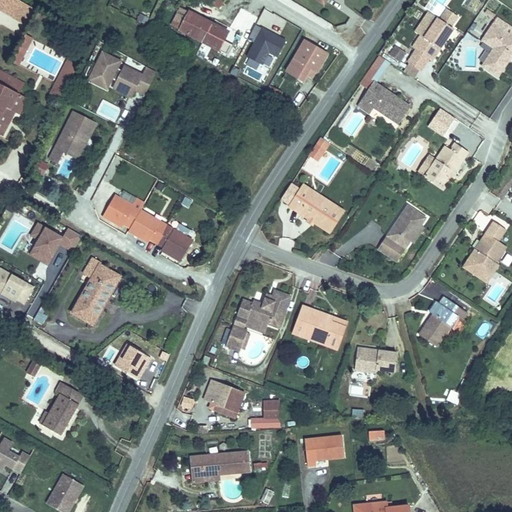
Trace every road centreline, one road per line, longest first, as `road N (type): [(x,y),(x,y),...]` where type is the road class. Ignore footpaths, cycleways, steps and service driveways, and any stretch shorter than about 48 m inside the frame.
road 1 (residential): [(240,238),(371,290),(408,284),(487,170),(511,110)]
road 2 (tertiary): [(116,511),(240,238)]
road 3 (tertiary): [(240,238),(398,0)]
road 4 (unknown): [(246,418),(162,407),(36,321)]
road 5 (unknown): [(359,56),(502,134)]
